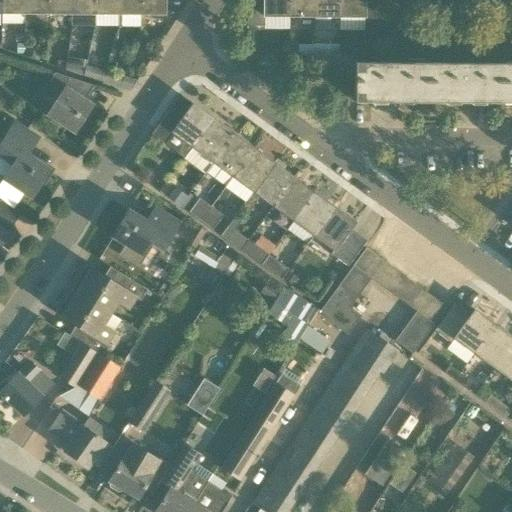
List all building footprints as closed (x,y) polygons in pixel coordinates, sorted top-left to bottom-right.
[(24,14),(24,0),(1,0),(1,14),(24,14)] [(47,0),(24,0),(24,14),(25,14),(25,26),(47,26),(47,14),(47,0)] [(47,0),(47,14),(70,14),(71,14),(70,0),(47,0)] [(94,14),(93,0),(70,0),(71,14),(70,14),(70,26),(93,26),(93,14),(94,14)] [(117,15),(117,0),(93,0),(94,14),(117,15)] [(140,0),(117,0),(117,15),(140,15),(140,0)] [(140,0),(140,15),(144,15),(164,15),(164,0),(140,0)] [(289,17),(288,0),(246,0),(247,26),(264,26),(264,17),(289,17)] [(313,17),(313,0),(288,0),(289,17),(313,17)] [(338,17),(338,0),(313,0),(313,17),(338,17)] [(364,17),(364,14),(364,5),(364,0),(338,0),(338,17),(363,17),(364,17)] [(421,9),(420,0),(408,0),(408,9),(421,9)] [(433,9),(433,0),(420,0),(421,9),(433,9)] [(446,9),(445,0),(433,0),(433,9),(446,9)] [(458,9),(457,0),(445,0),(446,9),(458,9)] [(470,9),(470,0),(457,0),(458,9),(470,9)] [(483,9),(482,0),(470,0),(470,9),(483,9)] [(495,9),(495,0),(482,0),(483,9),(495,9)] [(495,0),(495,9),(508,9),(507,0),(495,0)] [(377,5),(364,5),(364,14),(376,14),(377,5)] [(376,22),(376,14),(364,14),(364,17),(363,17),(363,22),(376,22)] [(376,22),(363,22),(363,31),(376,31),(376,22)] [(376,42),(376,31),(363,31),(363,47),(376,42)] [(297,56),(313,56),(313,44),(297,44),(297,56)] [(338,44),(313,44),(313,56),(338,56),(338,44)] [(428,64),(374,64),(354,63),(354,72),(354,102),(427,103),(428,64)] [(502,64),(428,64),(427,103),(501,103),(502,64)] [(511,64),(502,64),(501,103),(511,103),(511,64)] [(47,115),(57,121),(73,132),(91,105),(83,100),(92,86),(96,88),(96,87),(53,73),(47,83),(61,93),(47,115)] [(178,153),(184,158),(192,148),(213,119),(192,104),(181,119),(168,110),(151,135),(164,144),(172,133),(183,142),(178,153)] [(212,163),(233,134),(213,119),(192,148),(212,163)] [(0,198),(1,199),(12,208),(22,192),(31,197),(48,171),(26,156),(37,138),(15,123),(0,146),(0,156),(1,157),(0,158),(0,175),(4,178),(0,184),(0,198)] [(212,163),(205,172),(225,187),(232,177),(253,148),(233,134),(212,163)] [(273,163),(253,148),(232,177),(252,192),(273,163)] [(272,207),(293,178),(273,163),(252,192),(272,207)] [(313,193),(293,178),(272,207),(292,222),(313,193)] [(334,207),(313,193),(292,222),(312,236),(334,207)] [(200,221),(210,207),(199,198),(188,213),(200,221)] [(1,199),(0,199),(0,219),(10,229),(19,215),(12,209),(12,208),(1,199)] [(200,221),(212,230),(222,215),(210,207),(200,221)] [(354,223),(334,207),(312,236),(332,251),(330,254),(347,267),(366,241),(350,229),(354,223)] [(179,224),(154,208),(145,222),(127,211),(111,237),(124,245),(118,255),(135,266),(150,242),(162,250),(179,224)] [(240,251),(248,241),(228,226),(220,236),(240,251)] [(267,255),(248,241),(240,251),(260,265),(267,255)] [(365,248),(353,265),(363,273),(376,256),(365,248)] [(260,265),(281,280),(288,270),(267,255),(260,265)] [(386,263),(376,256),(363,273),(370,278),(373,280),(386,263)] [(396,270),(386,263),(373,280),(383,288),(396,270)] [(370,278),(363,273),(353,265),(346,275),(363,288),(370,278)] [(105,311),(112,299),(127,309),(134,298),(139,301),(146,290),(135,283),(118,272),(112,283),(91,270),(76,294),(105,311)] [(393,295),(406,278),(396,270),(383,288),(393,295)] [(363,288),(346,275),(339,285),(356,298),(363,288)] [(416,285),(406,278),(393,295),(403,302),(416,285)] [(356,298),(339,285),(331,295),(341,302),(349,308),(356,298)] [(426,292),(416,285),(403,302),(413,309),(426,292)] [(288,327),(290,323),(302,303),(286,291),(270,316),(285,325),(288,327)] [(423,317),(436,300),(426,292),(413,309),(415,311),(423,317)] [(120,321),(105,311),(76,294),(61,317),(82,330),(76,340),(80,343),(98,353),(104,357),(111,347),(106,343),(120,321)] [(331,295),(318,314),(327,321),(341,302),(331,295)] [(446,307),(436,300),(423,317),(433,324),(446,307)] [(327,321),(337,328),(351,309),(349,308),(341,302),(327,321)] [(453,304),(433,331),(450,343),(453,339),(473,354),(494,325),(474,310),(469,316),(453,304)] [(337,328),(347,335),(360,316),(351,309),(337,328)] [(426,334),(433,324),(423,317),(415,311),(408,321),(426,334)] [(419,344),(426,334),(408,321),(401,331),(419,344)] [(494,369),(511,343),(511,337),(494,325),(473,354),(494,369)] [(366,329),(251,504),(259,509),(263,511),(287,511),(362,398),(379,371),(383,374),(399,350),(366,329)] [(401,331),(394,340),(412,353),(419,344),(401,331)] [(98,353),(80,343),(59,376),(76,387),(78,384),(98,353)] [(511,382),(511,343),(494,369),(511,382)] [(104,357),(98,353),(78,384),(100,399),(120,367),(104,357)] [(35,402),(41,396),(52,384),(39,372),(29,362),(18,373),(17,373),(0,391),(0,395),(22,416),(35,402)] [(454,380),(459,373),(449,366),(444,373),(454,380)] [(454,380),(464,388),(469,381),(459,373),(454,380)] [(207,406),(216,391),(217,390),(203,381),(188,405),(202,414),(207,406)] [(169,391),(155,382),(127,423),(141,432),(169,391)] [(239,481),(293,395),(273,383),(219,469),(239,481)] [(484,402),(494,410),(499,403),(489,395),(484,402)] [(510,410),(499,403),(494,410),(505,417),(510,410)] [(105,442),(106,441),(104,439),(109,432),(89,417),(83,425),(61,409),(58,414),(46,430),(68,445),(63,451),(87,467),(91,461),(99,467),(113,447),(105,442)] [(385,439),(363,472),(383,486),(405,452),(385,439)] [(442,500),(473,457),(453,443),(422,486),(442,500)] [(164,497),(154,511),(187,511),(197,498),(185,490),(195,474),(194,465),(201,455),(183,444),(170,465),(159,482),(169,488),(164,497)] [(159,462),(130,446),(124,458),(122,457),(107,482),(109,483),(108,485),(109,488),(117,492),(119,492),(121,490),(137,499),(143,489),(151,494),(159,482),(170,465),(160,459),(159,462)] [(401,464),(388,484),(402,493),(415,473),(401,464)] [(187,511),(220,511),(230,496),(219,489),(215,495),(203,488),(197,498),(187,511)]
